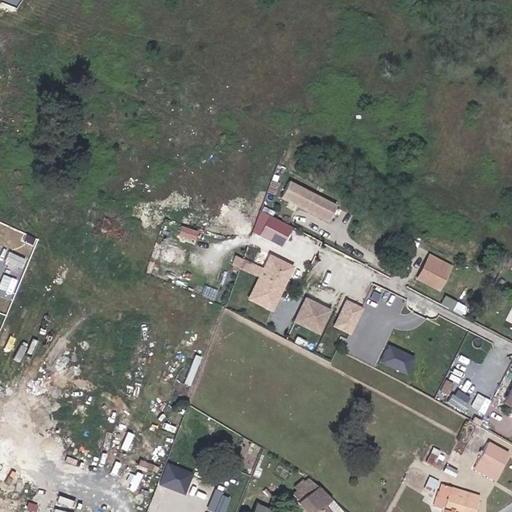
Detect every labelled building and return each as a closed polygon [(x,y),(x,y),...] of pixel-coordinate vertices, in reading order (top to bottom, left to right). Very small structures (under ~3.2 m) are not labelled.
[(337,206),(292,182),(284,198),(329,221),(337,206)] [(282,246),(292,226),(270,214),(259,234),(282,246)] [(439,289),(451,266),(430,255),(418,278),(439,289)] [(278,298),(287,279),(282,277),(288,265),(270,256),(263,269),(242,259),(239,267),(259,277),(249,298),(268,308),(273,296),(278,298)] [(287,279),(293,267),(288,265),(282,277),(287,279)] [(272,310),(278,298),(273,296),(268,308),(272,310)] [(319,332),(330,311),(306,299),(296,321),(319,332)] [(362,308),(346,300),(334,325),(350,332),(362,308)] [(405,373),(414,355),(386,342),(377,360),(405,373)] [(193,384),(200,355),(191,353),(184,382),(193,384)] [(445,392),(450,382),(444,379),(439,389),(445,392)] [(494,480),(509,452),(488,441),(473,469),(494,480)] [(438,485),(436,491),(463,498),(465,492),(438,485)] [(341,511),(333,499),(319,487),(298,502),(304,511),(341,511)] [(463,498),(436,491),(432,507),(444,510),(443,511),(476,511),(481,495),(465,492),(463,498)]
